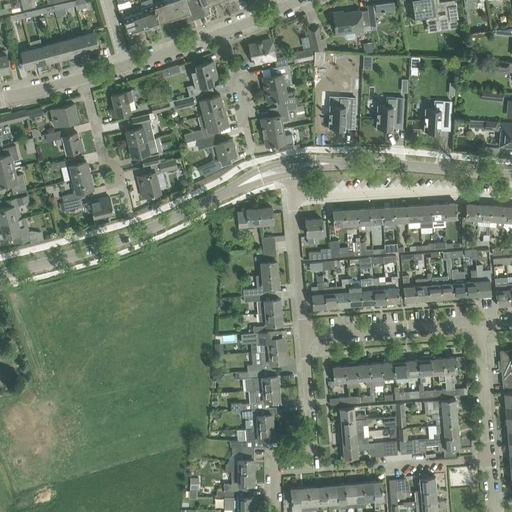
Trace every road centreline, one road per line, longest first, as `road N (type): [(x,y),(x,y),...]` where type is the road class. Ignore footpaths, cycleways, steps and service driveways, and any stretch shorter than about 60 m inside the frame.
road 1 (tertiary): [(0,275),(105,246),(288,172)]
road 2 (tertiary): [(288,172),(511,179)]
road 3 (residential): [(291,200),(431,191),(511,196)]
road 4 (residential): [(275,511),(274,461),(310,441),(302,335)]
road 5 (residential): [(302,335),(478,323)]
road 6 (residential): [(488,460),(478,323)]
road 7 (residential): [(302,335),(291,200)]
road 8 (residential): [(253,156),(223,33)]
